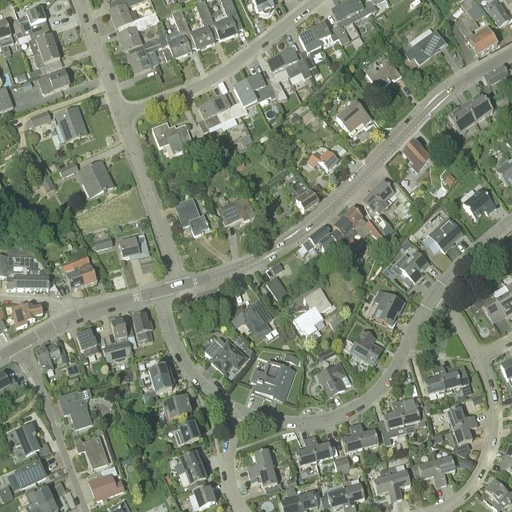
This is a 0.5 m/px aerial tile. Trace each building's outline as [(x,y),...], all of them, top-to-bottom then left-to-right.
[(111,13),(108,14),(115,31),(118,30),(155,15),(132,24),(127,10),(149,1),(148,0),(124,0),(109,6),(111,13)] [(219,0),(227,20),(213,26),(219,41),(220,43),(237,36),(236,34),(242,31),(229,0),(219,0)] [(250,0),(252,4),(251,8),(255,9),(258,16),(261,14),(262,15),(262,16),(263,16),(263,17),(264,17),(265,17),(266,17),(267,17),(268,17),(268,16),(269,16),(270,15),(270,14),(270,13),(270,12),(270,11),(270,10),(273,9),(269,0),(250,0)] [(384,0),(368,0),(369,1),(370,0),(371,3),(365,6),(370,16),(376,14),(373,8),(386,2),(384,0)] [(473,0),(465,0),(459,4),(466,13),(477,5),(473,0)] [(357,2),(344,8),(352,25),(350,20),(362,14),(365,19),(370,16),(365,6),(360,8),(357,2)] [(495,2),(485,8),(498,29),(508,23),(498,8),(499,7),(495,2)] [(204,30),(190,35),(195,50),(196,52),(214,45),(213,43),(219,41),(213,26),(204,3),(195,7),(204,30)] [(344,8),(331,14),(338,28),(332,31),(338,42),(341,48),(349,44),(346,38),(346,37),(343,31),(340,32),(340,31),(352,25),(344,8)] [(29,24),(19,27),(23,39),(46,31),(48,30),(46,24),(41,11),(26,16),(29,24)] [(181,39),(167,44),(168,47),(169,51),(174,61),(191,55),(190,52),(195,50),(190,35),(181,12),(172,16),(181,39)] [(120,36),(118,37),(125,54),(127,53),(164,38),(142,47),(136,33),(159,24),(155,15),(118,30),(120,36)] [(450,15),(444,20),(450,25),(456,20),(450,15)] [(472,20),(458,28),(466,40),(472,37),(468,29),(475,25),(472,20)] [(17,22),(11,24),(15,36),(17,41),(23,39),(19,27),(17,22)] [(5,24),(0,25),(0,47),(1,49),(7,47),(13,45),(5,24)] [(478,39),(468,44),(478,59),(497,48),(488,33),(495,29),(492,25),(476,35),(478,39)] [(324,27),(311,33),(317,46),(330,39),(333,45),(338,42),(332,31),(328,34),(324,27)] [(23,39),(17,41),(19,47),(28,44),(33,58),(55,50),(50,38),(48,30),(46,31),(23,39)] [(311,33),(299,39),(306,53),(307,53),(309,56),(320,51),(317,46),(311,33)] [(434,33),(408,52),(414,61),(419,67),(431,58),(430,57),(444,47),(434,33)] [(129,59),(127,60),(134,77),(151,71),(145,56),(168,47),(167,44),(164,38),(127,53),(129,59)] [(7,47),(1,49),(4,60),(11,57),(7,47)] [(55,50),(33,58),(37,70),(59,62),(55,50)] [(169,51),(162,54),(167,64),(174,61),(169,51)] [(291,53),(278,59),(288,80),(290,83),(302,77),(305,83),(311,80),(300,56),(294,59),(291,53)] [(306,53),(300,56),(311,80),(319,76),(312,64),(309,56),(307,53),(306,53)] [(278,59),(266,65),(272,77),(272,79),(267,82),(276,100),(279,106),(288,101),(279,84),(288,80),(278,59)] [(371,73),(366,77),(378,93),(392,83),(394,84),(401,79),(388,61),(380,67),(383,69),(373,76),(371,73)] [(503,69),(482,80),(482,81),(487,90),(482,93),(489,103),(511,90),(511,76),(510,72),(506,74),(503,69)] [(41,71),(29,75),(31,81),(43,77),(43,76),(41,71)] [(41,80),(36,82),(41,96),(44,97),(47,96),(69,88),(64,75),(49,80),(48,78),(41,80)] [(259,78),(245,84),(255,105),(269,99),(271,103),(276,100),(267,82),(262,85),(259,78)] [(236,96),(230,99),(234,108),(239,119),(247,115),(245,110),(255,105),(245,84),(234,89),(236,96)] [(314,87),(308,90),(311,96),(317,93),(314,87)] [(5,90),(0,92),(0,114),(13,110),(5,90)] [(456,110),(442,120),(445,123),(448,120),(454,129),(453,130),(458,138),(472,128),(476,126),(490,116),(479,98),(464,109),(458,112),(456,110)] [(224,99),(210,106),(220,126),(233,119),(234,121),(239,119),(234,108),(229,110),(224,99)] [(355,104),(336,121),(351,140),(371,123),(355,104)] [(203,122),(198,125),(203,136),(208,134),(208,132),(220,126),(210,106),(198,112),(203,122)] [(77,111),(55,119),(58,128),(64,146),(88,138),(84,128),(83,129),(77,111)] [(47,114),(30,120),(34,130),(51,124),(47,114)] [(159,128),(151,132),(159,151),(169,147),(173,158),(184,153),(183,148),(191,144),(185,128),(170,133),(168,128),(167,126),(159,128)] [(0,128),(0,151),(11,143),(0,128)] [(311,159),(306,164),(312,170),(317,165),(326,175),(336,164),(338,166),(350,154),(338,144),(330,151),(321,146),(309,158),(311,159)] [(413,146),(403,157),(413,167),(411,169),(417,175),(430,161),(413,146)] [(511,161),(495,173),(507,190),(511,186),(511,161)] [(101,164),(77,175),(83,188),(90,185),(96,198),(113,190),(112,189),(109,190),(103,177),(106,176),(101,164)] [(75,165),(58,172),(62,181),(78,173),(75,165)] [(297,176),(285,185),(289,191),(291,189),(296,197),(289,202),(293,207),(295,205),(303,216),(315,207),(318,205),(309,193),(309,194),(297,176)] [(450,176),(445,184),(451,188),(456,180),(450,176)] [(37,183),(34,184),(37,190),(43,187),(46,194),(54,190),(48,177),(37,183)] [(382,184),(376,191),(388,202),(393,196),(402,204),(395,211),(403,219),(414,206),(396,184),(389,191),(382,184)] [(376,191),(361,206),(374,218),(370,222),(384,235),(389,230),(379,220),(388,211),(384,206),(388,202),(376,191)] [(481,192),(462,207),(475,222),(484,214),(487,217),(496,210),(481,192)] [(245,199),(219,211),(225,227),(242,220),(244,225),(254,220),(245,199)] [(194,206),(176,212),(183,230),(188,228),(190,232),(191,232),(194,241),(202,238),(201,235),(208,232),(203,218),(199,219),(194,206)] [(352,211),(343,220),(359,236),(366,228),(379,241),(384,235),(370,222),(366,226),(362,221),(352,211)] [(336,232),(330,238),(334,243),(338,247),(345,241),(348,244),(357,234),(359,236),(343,220),(333,230),(336,232)] [(447,222),(421,245),(430,255),(433,258),(440,252),(444,256),(452,248),(451,247),(461,237),(447,222)] [(309,242),(302,247),(307,254),(318,246),(324,253),(330,250),(328,247),(334,243),(330,238),(324,230),(309,242)] [(134,241),(119,245),(123,261),(130,259),(131,263),(148,259),(143,238),(134,240),(134,241)] [(105,241),(93,244),(95,254),(107,251),(105,241)] [(406,245),(401,249),(405,253),(410,248),(406,245)] [(342,249),(341,255),(347,255),(353,259),(355,256),(348,249),(342,249)] [(404,257),(394,267),(399,271),(414,286),(422,277),(421,276),(429,268),(415,254),(408,261),(404,257)] [(86,257),(71,263),(73,271),(74,271),(76,276),(78,275),(84,290),(96,286),(86,257)] [(6,292),(6,293),(48,294),(48,281),(46,275),(40,263),(38,263),(38,259),(7,259),(6,280),(6,292)] [(71,263),(61,267),(71,295),(84,290),(78,275),(76,276),(74,271),(73,271),(71,263)] [(280,265),(272,269),(275,274),(283,270),(280,265)] [(276,280),(266,287),(278,303),(288,296),(276,280)] [(310,313),(293,325),(301,337),(303,335),(307,339),(317,333),(313,328),(323,322),(319,316),(331,307),(320,292),(303,304),(310,313)] [(495,302),(505,318),(511,313),(511,300),(509,296),(507,292),(506,293),(507,294),(495,301),(495,302)] [(378,306),(372,319),(391,328),(400,311),(401,312),(404,306),(378,293),(373,304),(378,306)] [(485,306),(482,308),(492,325),(493,325),(492,323),(498,319),(499,321),(504,318),(505,320),(506,319),(505,318),(495,302),(495,301),(495,302),(494,301),(491,295),(482,301),(485,306)] [(21,308),(11,311),(16,331),(27,329),(26,326),(34,324),(33,320),(42,318),(39,310),(31,311),(31,309),(22,311),(21,308)] [(253,308),(241,317),(245,322),(243,323),(256,343),(270,333),(266,326),(271,322),(263,309),(256,313),(253,308)] [(188,314),(177,317),(178,322),(189,319),(188,314)] [(138,318),(131,320),(131,321),(132,321),(136,337),(138,344),(143,342),(144,346),(152,343),(149,333),(152,332),(150,326),(148,326),(147,325),(144,317),(142,317),(138,318)] [(343,318),(332,325),(336,332),(348,326),(343,318)] [(110,350),(103,352),(106,365),(113,363),(115,364),(118,364),(120,364),(122,362),(123,360),(132,358),(130,350),(129,346),(123,328),(122,323),(110,327),(115,344),(116,349),(110,350)] [(130,327),(123,328),(129,346),(130,350),(136,349),(130,327)] [(362,333),(349,354),(372,369),(381,353),(371,347),(375,340),(362,333)] [(90,335),(77,340),(82,355),(83,356),(84,356),(86,360),(98,355),(96,349),(97,349),(94,341),(92,342),(90,335)] [(218,341),(204,356),(211,363),(210,364),(223,376),(231,367),(237,372),(247,361),(228,344),(225,347),(218,341)] [(45,351),(35,355),(38,363),(42,375),(43,375),(53,371),(51,367),(57,365),(58,369),(66,366),(59,345),(51,348),(45,351)] [(83,356),(78,358),(81,367),(87,365),(87,364),(86,360),(84,356),(83,356)] [(285,356),(283,362),(297,367),(299,361),(285,356)] [(511,363),(500,369),(507,383),(510,389),(511,388),(511,363)] [(254,371),(250,382),(258,385),(255,394),(273,400),(274,398),(284,401),(293,373),(267,364),(264,374),(254,371)] [(334,368),(317,377),(321,385),(323,384),(330,399),(329,399),(329,400),(345,392),(345,391),(350,388),(338,365),(334,367),(334,368)] [(164,368),(148,373),(151,385),(171,379),(169,370),(165,371),(164,368)] [(442,368),(437,370),(443,394),(444,396),(451,394),(450,392),(468,386),(463,369),(444,374),(442,368)] [(434,381),(423,384),(427,398),(443,394),(437,370),(431,371),(434,381)] [(3,376),(0,377),(0,394),(8,390),(6,391),(9,396),(19,391),(12,379),(6,382),(3,376)] [(154,395),(143,398),(145,407),(158,403),(156,397),(171,392),(170,389),(174,388),(171,379),(151,385),(154,395)] [(81,395),(61,402),(67,418),(71,417),(76,432),(92,426),(87,412),(88,412),(86,408),(89,402),(86,393),(81,395)] [(481,398),(475,400),(477,407),(483,404),(481,398)] [(414,400),(396,405),(403,429),(417,426),(418,430),(425,428),(424,424),(427,423),(425,416),(422,409),(418,410),(414,400)] [(184,402),(162,408),(164,416),(167,415),(169,422),(188,417),(184,402)] [(387,436),(381,437),(385,449),(391,447),(389,441),(398,438),(396,431),(403,429),(396,405),(391,406),(394,416),(382,419),(387,436)] [(428,407),(422,409),(425,416),(431,414),(428,407)] [(460,411),(446,416),(451,432),(475,424),(473,419),(464,422),(460,411)] [(475,424),(451,432),(457,448),(454,449),(452,455),(464,461),(468,453),(469,453),(467,446),(472,444),(468,433),(477,429),(475,424)] [(31,427),(15,435),(25,458),(35,453),(38,460),(50,455),(45,444),(37,448),(33,439),(36,438),(35,436),(34,436),(31,427)] [(178,433),(172,435),(177,450),(183,448),(198,442),(193,427),(178,433)] [(360,427),(354,428),(361,453),(378,448),(374,433),(363,436),(360,427)] [(352,440),(341,443),(345,457),(361,453),(354,428),(349,430),(352,440)] [(314,440),(308,441),(315,466),(318,475),(316,466),(332,461),(328,446),(317,449),(314,440)] [(79,443),(75,448),(78,456),(88,453),(90,457),(88,458),(93,471),(107,466),(98,441),(82,447),(79,443)] [(306,452),(295,456),(299,470),(315,466),(308,441),(303,443),(306,452)] [(257,469),(247,471),(249,477),(272,471),(267,454),(254,457),(257,469)] [(180,467),(174,469),(177,477),(178,477),(185,474),(200,468),(195,456),(179,462),(180,467)] [(346,460),(340,462),(344,476),(351,474),(346,460)] [(450,460),(433,465),(440,489),(446,488),(444,478),(455,475),(450,460)] [(511,464),(504,461),(500,474),(511,478),(511,464)] [(340,462),(333,464),(337,477),(344,476),(340,462)] [(38,464),(14,475),(21,491),(45,480),(38,464)] [(424,465),(411,469),(414,480),(420,478),(422,484),(433,481),(435,491),(440,489),(433,465),(425,467),(424,465)] [(200,468),(185,474),(190,488),(188,488),(190,493),(206,487),(204,482),(205,482),(200,468)] [(395,469),(387,472),(396,504),(402,502),(399,493),(410,489),(406,474),(397,477),(395,469)] [(108,471),(87,479),(96,504),(124,494),(121,484),(115,487),(111,477),(108,471)] [(272,471),(249,477),(250,483),(260,480),(263,491),(265,491),(267,497),(282,492),(281,486),(276,487),(272,471)] [(381,481),(373,484),(377,499),(388,496),(391,505),(396,504),(387,472),(379,474),(381,481)] [(295,481),(286,484),(288,491),(294,489),(297,489),(295,481)] [(350,482),(341,485),(343,493),(348,511),(355,511),(353,506),(364,503),(360,488),(352,490),(350,482)] [(25,497),(30,506),(25,508),(27,511),(34,511),(52,503),(50,500),(64,493),(60,485),(36,497),(33,493),(25,497)] [(494,485),(485,495),(494,503),(491,509),(495,511),(499,511),(511,505),(505,500),(507,497),(494,485)] [(288,491),(285,492),(287,498),(295,495),(294,489),(288,491)] [(8,490),(0,493),(0,498),(4,506),(13,501),(8,490)] [(209,492),(193,498),(198,511),(214,506),(209,492)] [(327,498),(320,500),(322,505),(322,507),(323,509),(323,511),(324,511),(330,510),(330,511),(331,511),(342,509),(343,511),(348,511),(343,493),(327,497),(327,498)] [(313,496),(296,500),(299,511),(312,511),(318,510),(317,509),(322,507),(322,505),(320,500),(318,494),(313,496)] [(299,511),(296,500),(280,505),(281,511),(299,511)] [(34,511),(56,511),(52,503),(34,511)] [(109,511),(128,511),(124,503),(109,511)]
